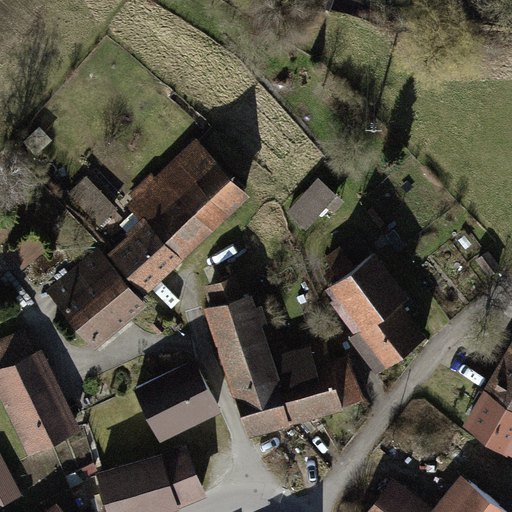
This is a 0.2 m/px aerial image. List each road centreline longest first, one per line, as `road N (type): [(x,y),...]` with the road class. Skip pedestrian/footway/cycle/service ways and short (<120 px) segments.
road 1 (residential): [(315,511),(446,341),(511,281)]
road 2 (residential): [(66,363),(159,343),(204,349),(242,438),(252,497)]
